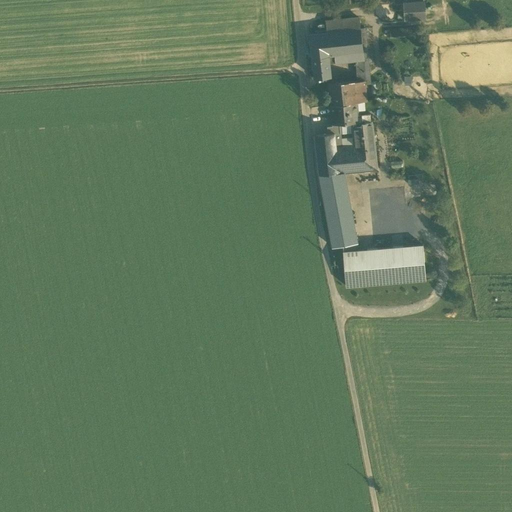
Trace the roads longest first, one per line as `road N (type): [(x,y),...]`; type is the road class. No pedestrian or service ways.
road 1 (unclassified): [(295,0),(310,162),(376,511)]
road 2 (track): [(0,89),(301,68)]
